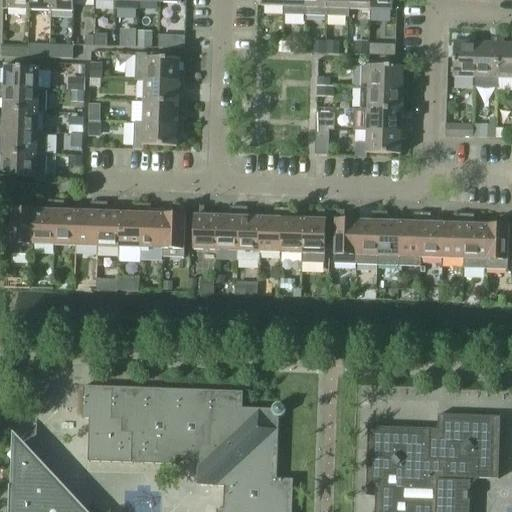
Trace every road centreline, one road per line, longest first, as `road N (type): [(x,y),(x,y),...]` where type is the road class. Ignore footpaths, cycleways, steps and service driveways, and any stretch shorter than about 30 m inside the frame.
road 1 (residential): [(429,173),(433,11),(511,13)]
road 2 (residential): [(219,184),(410,191),(429,173)]
road 3 (residential): [(219,184),(223,0)]
road 4 (residential): [(95,181),(219,184)]
